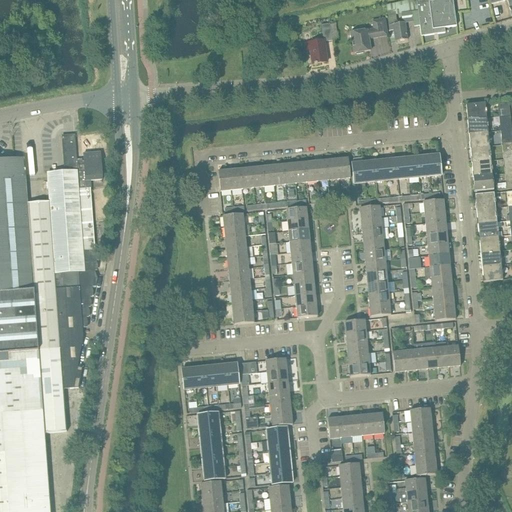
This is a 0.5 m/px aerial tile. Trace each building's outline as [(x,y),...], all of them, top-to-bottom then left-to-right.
[(386,11),(389,25),(392,25),(395,42),(407,40),(406,30),(405,22),(414,21),(415,27),(419,26),(416,0),(386,4),(387,11),(386,11)] [(419,0),(416,0),(419,26),(421,36),(445,33),(444,28),(456,26),(452,0),(419,0)] [(373,29),(351,33),(350,33),(354,54),(370,51),(368,39),(387,36),(384,19),(372,21),(373,29)] [(323,41),(304,44),(304,46),(305,49),(310,49),(312,64),(314,64),(315,64),(317,64),(317,63),(327,62),(325,52),(323,42),(332,41),(329,24),(322,25),(320,26),(323,41)] [(499,117),(510,115),(508,101),(497,102),(499,117)] [(467,120),(486,118),(485,104),(466,105),(467,120)] [(511,130),(510,115),(499,117),(500,131),(511,130)] [(488,132),(486,118),(467,120),(469,134),(488,132)] [(511,144),(511,136),(511,130),(500,131),(502,146),(511,144)] [(488,132),(469,134),(470,149),(489,147),(488,132)] [(66,431),(63,390),(78,389),(82,369),(77,368),(83,338),(82,328),(85,328),(84,318),(86,318),(85,308),(88,307),(87,297),(89,297),(89,287),(91,287),(90,271),(94,271),(93,261),(96,261),(90,188),(91,188),(91,181),(101,180),(101,183),(102,183),(100,153),(84,154),(84,159),(83,159),(83,161),(84,161),(85,171),(77,172),(74,135),(62,136),(64,172),(47,174),(49,202),(27,204),(24,159),(0,160),(0,511),(49,511),(44,433),(66,431)] [(511,144),(502,146),(503,160),(511,159),(511,144)] [(489,147),(470,149),(471,163),(490,161),(489,147)] [(438,156),(428,157),(430,177),(440,176),(441,176),(439,155),(438,156)] [(430,177),(428,157),(417,158),(419,178),(430,177)] [(419,178),(417,158),(406,159),(408,179),(419,178)] [(347,159),(336,160),(338,180),(349,179),(350,179),(348,159),(347,159)] [(408,179),(406,159),(395,160),(397,180),(408,179)] [(511,173),(511,159),(503,160),(505,174),(511,173)] [(336,160),(326,161),(328,181),(338,180),(336,160)] [(397,180),(395,160),(384,161),(386,181),(397,180)] [(326,161),(315,162),(317,182),(328,181),(326,161)] [(384,161),(374,162),(376,182),(386,181),(384,161)] [(492,176),(490,161),(471,163),(473,178),(492,176)] [(317,182),(315,162),(304,163),(306,183),(317,182)] [(374,162),(363,164),(365,183),(376,182),(374,162)] [(306,183),(304,163),(293,164),(295,184),(306,183)] [(295,184),(293,164),(283,166),(285,185),(295,184)] [(365,183),(363,164),(352,165),(352,164),(351,164),(353,193),(365,191),(365,183)] [(283,166),(272,167),(274,186),(285,185),(283,166)] [(274,186),(272,167),(261,168),(263,187),(274,186)] [(261,168),(251,169),(252,189),(263,187),(261,168)] [(252,189),(251,169),(240,170),(242,190),(252,189)] [(242,190),(240,170),(229,171),(231,191),(242,190)] [(231,191),(229,171),(219,172),(219,171),(217,172),(220,192),(221,192),(231,191)] [(493,191),(492,176),(473,178),(474,192),(493,191)] [(410,192),(410,197),(410,202),(421,201),(420,191),(410,192)] [(476,210),(495,208),(494,194),(475,195),(476,210)] [(424,214),(444,211),(443,202),(444,202),(443,200),(423,203),(423,204),(424,214)] [(409,215),(408,207),(412,207),(412,204),(403,205),(404,216),(409,215)] [(361,220),(380,218),(379,208),(380,208),(380,207),(359,209),(359,210),(360,210),(361,220)] [(287,221),(307,219),(306,209),(306,208),(286,210),(286,211),(287,221)] [(496,223),(495,208),(476,210),(478,225),(496,223)] [(445,222),(444,211),(424,214),(425,224),(445,222)] [(224,227),(243,225),(242,216),(243,216),(243,214),(232,215),(222,216),(222,218),(223,218),(224,227)] [(380,218),(361,220),(362,231),(381,229),(380,218)] [(308,230),(307,219),(287,221),(288,232),(308,230)] [(446,233),(445,222),(425,224),(426,235),(446,233)] [(496,223),(478,225),(479,239),(498,237),(496,223)] [(245,236),(243,225),(224,227),(225,238),(245,236)] [(410,230),(410,226),(405,227),(406,237),(411,237),(421,236),(420,230),(415,231),(415,229),(410,230)] [(383,240),(381,229),(362,231),(363,242),(383,240)] [(308,230),(288,232),(289,243),(309,241),(308,230)] [(446,233),(426,235),(428,246),(447,244),(446,233)] [(245,236),(225,238),(226,249),(246,247),(245,236)] [(499,251),(498,237),(479,239),(480,253),(499,251)] [(383,240),(363,242),(364,252),(384,250),(383,240)] [(309,241),(289,243),(291,254),(310,252),(309,241)] [(277,244),(274,244),(269,245),(270,256),(279,255),(277,244)] [(447,244),(428,246),(429,257),(448,255),(447,244)] [(247,258),(246,247),(226,249),(227,260),(247,258)] [(384,250),(364,252),(365,263),(385,261),(384,250)] [(501,266),(499,251),(480,253),(482,268),(501,266)] [(311,262),(310,252),(291,254),(292,264),(311,262)] [(448,255),(429,257),(430,268),(449,266),(448,255)] [(248,269),(247,258),(227,260),(228,271),(248,269)] [(385,261),(365,263),(366,274),(386,272),(385,261)] [(312,273),(311,262),(292,264),(293,275),(312,273)] [(449,266),(430,268),(431,279),(450,277),(449,266)] [(502,281),(501,266),(482,268),(483,283),(502,281)] [(249,280),(248,269),(228,271),(229,282),(249,280)] [(386,272),(366,274),(367,285),(387,283),(386,272)] [(314,284),(312,273),(293,275),(294,286),(314,284)] [(450,277),(431,279),(432,290),(452,288),(450,277)] [(249,280),(229,282),(230,293),(250,291),(249,280)] [(387,283),(367,285),(368,295),(388,294),(387,283)] [(314,284),(294,286),(295,297),(315,295),(314,284)] [(452,288),(432,290),(433,300),(453,298),(452,288)] [(250,291),(230,293),(232,304),(251,302),(250,291)] [(420,293),(416,293),(412,294),(412,302),(421,301),(420,293)] [(388,294),(368,295),(369,306),(389,304),(388,294)] [(315,295),(295,297),(296,307),(316,305),(315,295)] [(454,309),(453,298),(433,300),(434,311),(454,309)] [(422,309),(421,301),(412,302),(413,310),(418,310),(418,309),(422,309)] [(251,302),(232,304),(233,315),(252,312),(251,302)] [(389,304),(369,306),(370,316),(370,318),(391,316),(390,314),(390,315),(389,304)] [(316,305),(296,307),(297,318),(297,319),(317,317),(317,315),(317,316),(316,305)] [(454,309),(434,311),(435,321),(434,321),(435,322),(455,320),(455,319),(454,309)] [(253,322),(252,312),(233,315),(234,324),(233,324),(233,326),(254,323),(254,322),(253,322)] [(346,334),(365,332),(364,322),(365,322),(365,320),(344,323),(344,324),(345,324),(346,334)] [(434,325),(423,326),(423,331),(424,343),(428,343),(428,334),(432,334),(431,330),(434,330),(434,325)] [(365,332),(346,334),(347,345),(366,343),(365,332)] [(366,343),(347,345),(348,356),(367,354),(366,343)] [(447,348),(449,367),(459,367),(460,367),(458,346),(457,346),(457,347),(447,348)] [(447,348),(436,349),(438,369),(449,367),(447,348)] [(436,349),(425,350),(427,370),(438,369),(436,349)] [(425,350),(415,351),(416,371),(427,370),(425,350)] [(415,351),(404,352),(406,372),(416,371),(415,351)] [(406,372),(404,352),(393,353),(392,353),(394,373),(395,373),(406,372)] [(367,354),(348,356),(349,367),(369,365),(367,354)] [(267,374),(286,372),(285,361),(286,361),(286,359),(265,361),(265,363),(266,363),(267,374)] [(240,375),(245,375),(255,374),(254,372),(254,366),(248,367),(248,363),(239,364),(240,375)] [(226,366),(228,385),(239,384),(237,364),(235,364),(235,365),(226,366)] [(370,375),(369,365),(349,367),(350,377),(349,377),(350,378),(370,376),(370,375)] [(226,366),(215,367),(217,387),(228,385),(226,366)] [(215,367),(204,368),(206,388),(217,387),(215,367)] [(204,368),(193,369),(195,389),(206,388),(204,368)] [(195,389),(193,369),(183,370),(181,370),(184,391),(185,391),(185,390),(195,389)] [(268,384),(287,382),(286,372),(267,374),(260,374),(261,385),(268,384)] [(289,394),(287,382),(268,384),(269,396),(289,394)] [(243,398),(248,398),(247,396),(251,396),(250,388),(242,389),(243,398)] [(290,404),(289,394),(269,396),(270,406),(290,404)] [(230,409),(230,404),(227,405),(226,397),(218,397),(219,406),(219,410),(230,409)] [(291,415),(290,404),(270,406),(271,417),(291,415)] [(264,406),(249,408),(244,409),(245,420),(250,419),(249,412),(264,410),(264,406)] [(411,423),(431,421),(430,410),(430,409),(409,411),(409,412),(410,412),(411,423)] [(199,427),(219,425),(217,415),(218,415),(218,414),(197,416),(197,417),(198,417),(199,427)] [(381,414),(370,416),(372,435),(383,434),(384,434),(382,414),(381,414)] [(292,424),(291,415),(271,417),(272,426),(272,427),(292,425),(292,424)] [(370,416),(359,417),(361,436),(372,435),(370,416)] [(361,436),(359,417),(349,418),(351,437),(361,436)] [(349,418),(338,419),(340,438),(351,437),(349,418)] [(340,438),(338,419),(328,420),(328,419),(327,419),(329,440),(330,440),(330,439),(340,438)] [(431,421),(411,423),(412,434),(432,432),(431,421)] [(219,425),(199,427),(200,439),(220,436),(219,425)] [(268,443),(287,441),(286,430),(287,429),(287,428),(266,430),(266,432),(267,431),(268,443)] [(432,432),(412,434),(413,445),(433,443),(432,432)] [(220,436),(200,439),(201,449),(221,447),(220,436)] [(287,441),(268,443),(269,454),(288,452),(287,441)] [(434,453),(433,443),(413,445),(414,455),(434,453)] [(222,458),(221,447),(201,449),(202,460),(222,458)] [(330,450),(331,463),(342,462),(341,449),(330,450)] [(290,462),(288,452),(269,454),(270,464),(290,462)] [(435,464),(434,453),(414,455),(415,466),(435,464)] [(223,469),(222,458),(202,460),(203,471),(223,469)] [(290,462),(270,464),(271,475),(291,473),(290,462)] [(340,478),(360,476),(358,465),(359,465),(359,464),(338,466),(338,467),(339,467),(340,478)] [(435,464),(415,466),(416,476),(416,477),(437,475),(437,474),(436,474),(435,464)] [(224,478),(223,469),(203,471),(204,480),(204,481),(225,479),(224,478)] [(292,482),(291,473),(271,475),(272,485),(271,485),(272,486),(292,483),(292,482)] [(361,487),(360,476),(340,478),(341,489),(361,487)] [(405,482),(406,489),(396,490),(397,494),(406,493),(426,491),(425,480),(425,479),(404,481),(404,482),(405,482)] [(202,497),(222,494),(220,483),(221,483),(221,482),(200,484),(200,485),(201,485),(202,497)] [(270,500),(289,498),(288,487),(289,487),(288,486),(268,488),(268,490),(270,500)] [(361,487),(341,489),(342,500),(362,498),(361,487)] [(427,502),(426,491),(406,493),(407,504),(427,502)] [(222,494),(202,497),(203,507),(223,505),(222,494)] [(393,494),(392,494),(388,494),(389,503),(398,502),(397,494),(393,494)] [(290,509),(289,498),(270,500),(271,511),(290,509)] [(363,509),(362,498),(342,500),(343,511),(363,509)] [(427,511),(427,502),(407,504),(407,511),(427,511)]
